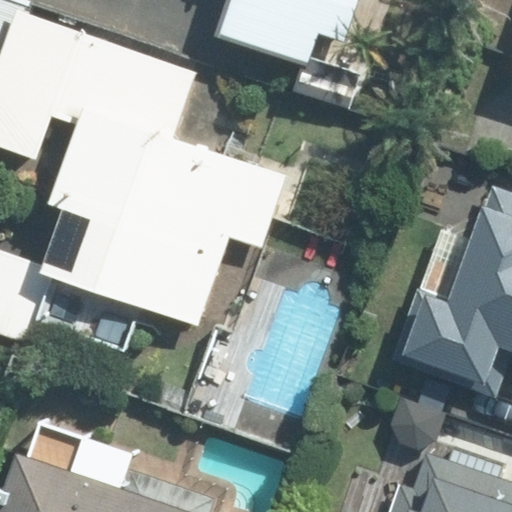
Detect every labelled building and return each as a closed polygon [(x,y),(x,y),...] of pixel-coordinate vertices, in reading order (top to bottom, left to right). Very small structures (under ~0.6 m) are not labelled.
[(208,70),(11,0),(0,0),(0,150),(37,164),(55,115),(89,128),(43,253),(0,237),(0,349),(33,361),(62,280),(207,332),(238,247),(271,259),(303,172),(186,130),(208,70)] [(391,0),(225,0),(215,30),(362,82),(391,0)] [(480,235),(440,222),(395,354),(500,389),(510,358),(511,358),(511,202),(493,196),(480,235)] [(217,511),(220,505),(22,443),(0,511),(217,511)] [(511,511),(511,487),(399,449),(377,511),(511,511)]
